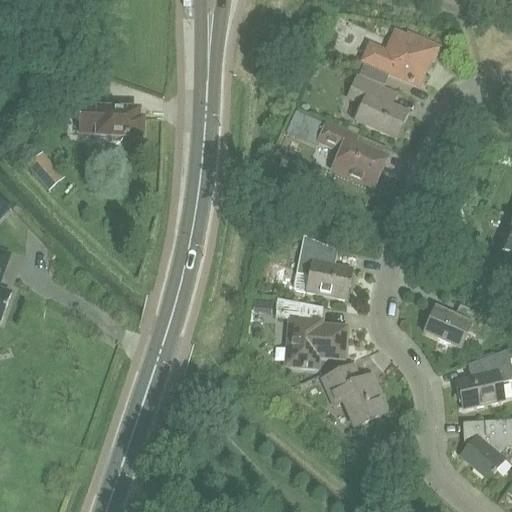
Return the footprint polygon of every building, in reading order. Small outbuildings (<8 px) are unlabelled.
[(364,65),(358,77),(384,88),(389,76),(418,88),(429,63),(426,62),(433,47),(407,35),(406,39),(395,34),(383,60),(367,53),(362,64),(364,65)] [(33,71),(54,85),(61,74),(40,60),(33,71)] [(355,123),(395,141),(406,116),(381,105),(386,93),(356,80),(348,100),(363,106),(355,123)] [(96,139),(142,141),(142,122),(138,122),(138,113),(115,112),(115,107),(97,107),(97,113),(79,112),(78,137),(96,137),(96,139)] [(297,111),(290,126),(320,140),(327,124),(297,111)] [(357,137),(327,124),(320,140),(342,149),(332,172),(373,190),(385,163),(352,149),(357,137)] [(62,182),(40,156),(28,167),(50,193),(62,182)] [(0,219),(10,209),(0,198),(0,219)] [(511,226),(500,253),(511,258),(511,226)] [(345,302),(348,289),(352,271),(326,266),(329,250),(303,238),(296,276),(297,276),(294,289),(296,293),(345,302)] [(0,323),(1,324),(11,296),(0,292),(0,280),(8,257),(0,254),(0,323)] [(277,301),(275,319),(289,320),(285,368),(317,371),(318,359),(343,361),(346,329),(321,327),(322,310),(277,301)] [(434,310),(423,335),(460,351),(467,334),(480,340),(489,320),(463,309),(458,321),(434,310)] [(485,377),(457,383),(463,412),(503,404),(498,385),(511,381),(511,374),(509,362),(507,352),(481,361),(485,377)] [(352,369),(323,382),(334,407),(342,403),(354,429),(387,414),(371,378),(359,383),(352,369)] [(467,450),(460,458),(487,482),(501,466),(500,458),(498,457),(505,449),(511,448),(511,421),(462,424),(464,447),(467,450)]
